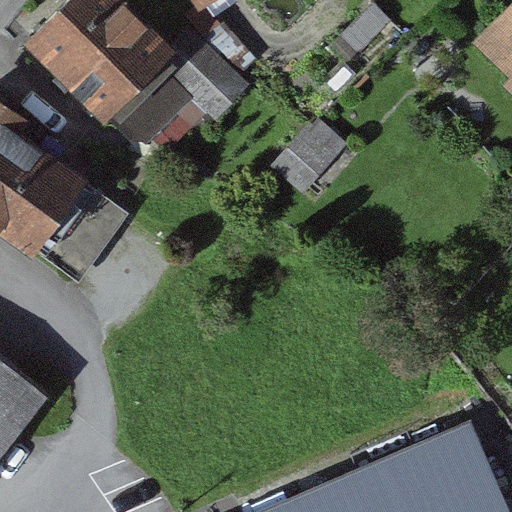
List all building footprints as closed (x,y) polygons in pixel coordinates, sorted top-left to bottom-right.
[(63,0),(18,46),(108,135),(177,65),(111,0),(63,0)] [(185,0),(191,9),(204,0),(185,0)] [(511,7),(467,55),(511,97),(511,7)] [(311,191),(350,148),(317,117),(277,161),(311,191)] [(0,127),(0,232),(80,288),(95,268),(120,230),(129,217),(0,127)] [(0,356),(0,457),(50,397),(0,356)] [(511,511),(511,503),(480,424),(276,511),(511,511)]
